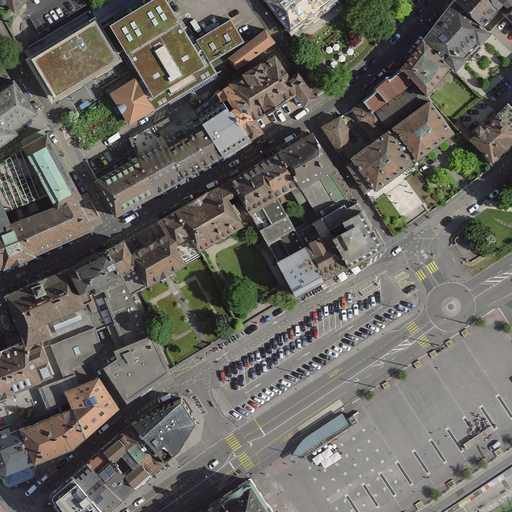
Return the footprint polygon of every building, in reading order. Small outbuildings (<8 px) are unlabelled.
[(118,0),(96,14),(101,23),(140,0),(118,0)] [(136,74),(109,90),(122,112),(129,122),(153,108),(218,70),(210,59),(244,39),(230,17),(197,37),(171,0),(140,0),(101,23),(123,56),(136,74)] [(269,0),(292,31),(332,0),(269,0)] [(455,70),(490,33),(489,32),(455,0),(424,41),(450,66),(455,70)] [(455,0),(489,32),(493,28),(485,22),(503,3),(508,8),(503,13),(511,21),(511,2),(509,0),(455,0)] [(95,13),(25,55),(53,101),(88,79),(123,56),(101,23),(95,13)] [(228,55),(237,69),(274,42),(275,41),(265,26),(228,55)] [(450,66),(424,41),(402,69),(427,96),(450,66)] [(225,101),(250,137),(264,128),(256,116),(277,104),(296,92),(304,106),(318,96),(298,68),(296,70),(291,73),(275,49),(262,59),(260,56),(242,68),(243,70),(215,89),(225,101)] [(427,96),(402,69),(364,101),(379,122),(380,122),(387,131),(389,131),(430,100),(427,96)] [(0,83),(0,262),(93,226),(80,204),(84,202),(50,136),(41,122),(38,106),(14,73),(0,83)] [(445,117),(430,100),(389,131),(411,160),(415,157),(416,159),(454,132),(453,130),(456,128),(445,117)] [(204,120),(225,153),(250,137),(225,101),(208,113),(202,117),(204,120)] [(364,101),(353,109),(360,120),(362,120),(364,120),(366,121),(369,122),(371,123),(372,125),(374,126),(379,122),(364,101)] [(511,109),(505,103),(465,138),(489,163),(511,141),(511,109)] [(340,114),(321,124),(339,150),(343,148),(351,143),(347,136),(353,132),(340,114)] [(159,139),(95,176),(116,216),(225,153),(204,120),(168,141),(162,131),(156,134),(159,139)] [(412,162),(411,160),(389,131),(387,131),(352,157),(354,160),(348,165),(365,192),(373,186),(375,189),(412,162)] [(357,201),(312,133),(279,152),(320,217),(344,203),(347,207),(357,201)] [(320,217),(279,152),(258,163),(281,203),(286,200),(282,193),(291,187),(310,218),(295,227),(298,232),(320,217)] [(253,219),(295,294),(324,279),(298,232),(295,227),(281,203),(258,163),(231,179),(239,193),(253,219)] [(231,179),(175,211),(200,249),(242,225),(237,216),(240,214),(234,203),(231,204),(228,199),(239,193),(231,179)] [(334,237),(349,265),(380,249),(381,248),(382,247),(383,245),(383,244),(382,242),(374,227),(373,228),(363,210),(362,210),(357,201),(347,207),(344,203),(322,216),(334,237)] [(192,234),(175,211),(159,221),(166,234),(132,253),(124,240),(108,249),(131,294),(166,274),(185,264),(202,254),(200,249),(192,234)] [(298,232),(324,279),(349,265),(334,237),(322,216),(320,217),(298,232)] [(67,268),(79,292),(86,288),(91,299),(94,298),(105,293),(110,303),(131,294),(108,249),(67,268)] [(67,268),(5,295),(22,338),(23,340),(24,345),(39,339),(49,335),(43,322),(93,302),(91,299),(86,288),(79,292),(67,268)] [(105,293),(94,298),(105,327),(108,326),(118,349),(116,349),(119,358),(106,367),(128,398),(142,389),(130,364),(159,351),(131,294),(110,303),(105,293)] [(95,327),(96,331),(105,327),(94,298),(91,299),(93,302),(43,322),(49,335),(39,339),(54,375),(41,380),(42,381),(15,391),(16,394),(37,385),(39,388),(64,378),(50,345),(95,327)] [(96,331),(95,327),(50,345),(64,378),(39,388),(48,410),(70,401),(66,391),(97,378),(91,360),(102,345),(96,331)] [(0,350),(0,397),(15,391),(42,381),(41,380),(54,375),(39,339),(24,345),(23,340),(0,350)] [(479,346),(466,354),(476,372),(490,365),(479,346)] [(169,371),(159,351),(130,364),(142,389),(169,371)] [(50,416),(22,428),(36,462),(73,447),(118,407),(99,377),(97,378),(66,391),(70,401),(72,408),(50,416)] [(180,393),(132,420),(166,460),(179,447),(196,420),(180,393)] [(290,460),(291,462),(300,456),(302,459),(358,424),(353,417),(347,421),(342,414),(306,438),(299,445),(290,460)] [(132,420),(119,433),(151,472),(166,460),(132,420)] [(22,428),(0,437),(0,471),(4,474),(3,477),(5,483),(6,484),(7,484),(9,485),(10,485),(30,477),(31,476),(32,475),(33,474),(33,473),(33,472),(32,470),(31,467),(29,467),(29,465),(36,462),(22,428)] [(119,433),(103,446),(137,485),(151,472),(119,433)] [(103,446),(87,459),(124,497),(137,485),(103,446)] [(87,459),(73,470),(108,510),(124,497),(87,459)] [(453,511),(511,472),(511,468),(445,511),(453,511)] [(73,470),(53,487),(50,490),(49,493),(49,496),(61,511),(105,511),(108,510),(73,470)] [(272,511),(253,482),(206,511),(272,511)]
